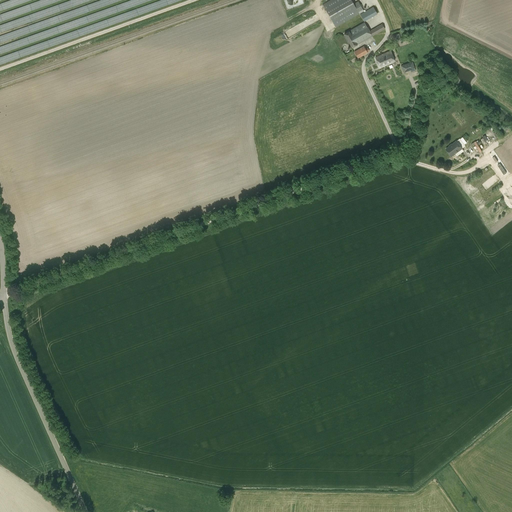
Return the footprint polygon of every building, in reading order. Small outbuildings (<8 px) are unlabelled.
[(358,1),(353,4),(351,0),(330,0),(323,4),(336,27),(364,11),(358,1)] [(377,13),(376,11),(377,11),(375,7),(371,10),(370,8),(360,14),(363,21),(374,15),(377,13)] [(382,24),(369,31),(364,23),(344,34),(352,48),(372,36),(385,29),(382,24)] [(402,41),(399,33),(393,35),(395,43),(402,41)] [(364,47),(354,53),(357,58),(367,52),(364,47)] [(380,68),(395,62),(390,51),(375,57),(380,68)] [(412,61),(401,66),(403,73),(410,70),(411,72),(415,71),(414,68),(415,68),(412,61)] [(511,139),(493,154),(509,175),(511,172),(511,139)] [(457,141),(446,149),(452,156),(462,148),(457,141)] [(498,181),(494,176),(483,184),(487,189),(498,181)]
